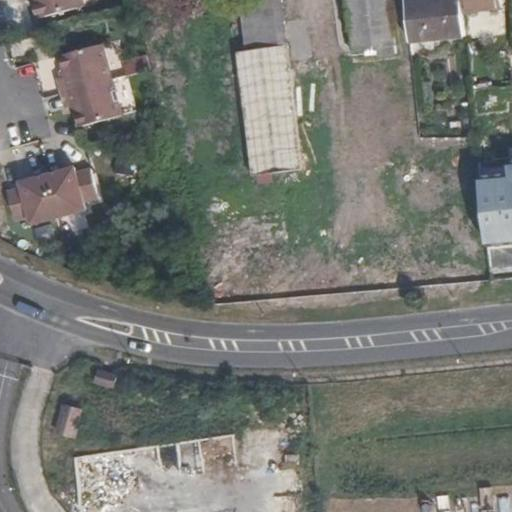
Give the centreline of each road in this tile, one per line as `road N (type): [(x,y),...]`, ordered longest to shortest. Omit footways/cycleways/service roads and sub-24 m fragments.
road 1 (tertiary): [(57,315),(134,345),(213,355),(312,357),(490,341),(511,332)]
road 2 (tertiary): [(511,315),(321,331),(211,329),(62,292)]
